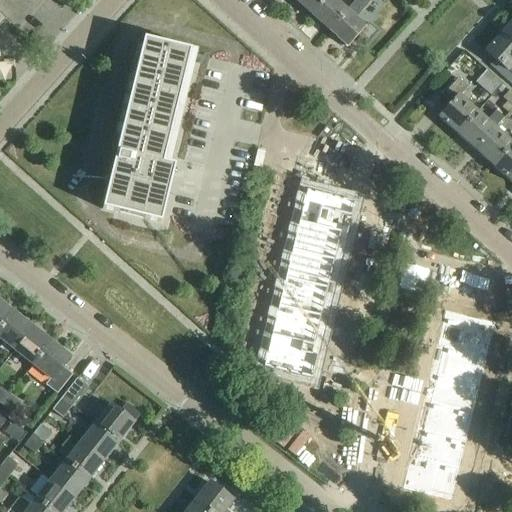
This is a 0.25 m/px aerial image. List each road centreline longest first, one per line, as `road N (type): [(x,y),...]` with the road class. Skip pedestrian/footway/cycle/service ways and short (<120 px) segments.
road 1 (unclassified): [(0,252),(328,511)]
road 2 (residential): [(288,59),(268,143),(377,168),(393,155)]
road 3 (residential): [(426,184),(406,262),(511,281)]
road 4 (residential): [(115,0),(0,130)]
road 5 (residential): [(288,59),(393,155)]
